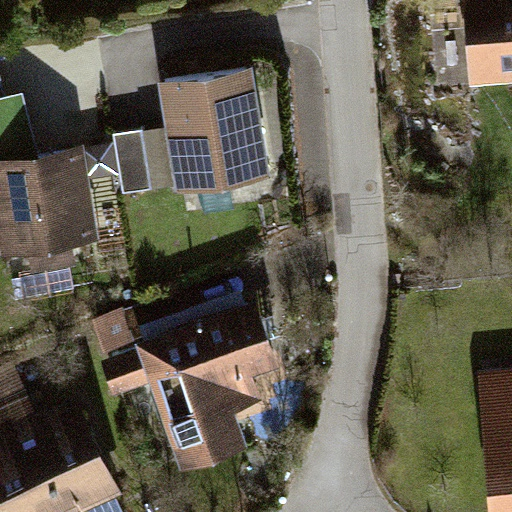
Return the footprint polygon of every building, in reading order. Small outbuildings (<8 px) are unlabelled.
[(511,60),(511,0),(453,0),(460,64),(511,60)] [(279,200),(275,76),(165,80),(166,117),(170,198),(169,204),(279,200)] [(98,248),(82,131),(0,142),(0,233),(4,261),(98,248)] [(269,285),(124,336),(179,476),(251,449),(228,379),(294,357),(269,285)] [(511,374),(470,377),(478,511),(511,509),(511,374)] [(69,380),(0,412),(0,511),(111,511),(127,505),(69,380)]
